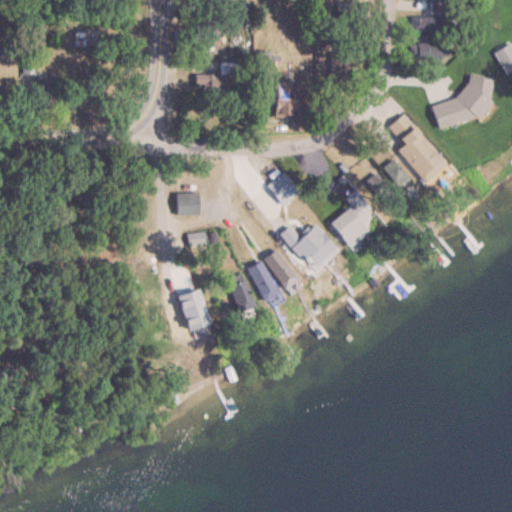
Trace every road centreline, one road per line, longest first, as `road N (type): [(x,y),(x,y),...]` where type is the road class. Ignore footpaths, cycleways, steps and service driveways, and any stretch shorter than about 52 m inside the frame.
road 1 (residential): [(0,133),(270,145),(323,136),(375,94),(382,73)]
road 2 (residential): [(156,0),(153,142),(166,237)]
